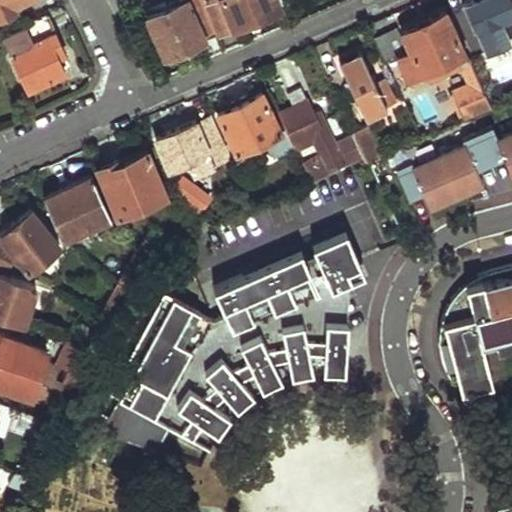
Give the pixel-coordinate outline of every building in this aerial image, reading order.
[(0,0),(0,13),(27,0),(0,0)] [(212,33),(197,0),(171,0),(166,3),(164,0),(160,0),(143,8),(164,54),(212,33)] [(278,5),(276,0),(202,0),(217,30),(278,5)] [(464,0),(460,2),(473,31),(500,20),(507,35),(511,32),(511,14),(506,0),(464,0)] [(70,66),(45,11),(1,32),(27,86),(70,66)] [(400,30),(409,48),(394,55),(407,84),(426,76),(423,71),(456,56),(458,61),(465,58),(444,11),(400,30)] [(337,60),(363,115),(393,102),(380,73),(371,77),(358,50),(337,60)] [(461,67),(468,82),(476,78),(470,63),(461,67)] [(468,82),(450,90),(462,116),(487,105),(476,78),(468,82)] [(301,86),(286,93),(292,105),(306,98),(301,86)] [(259,90),(215,111),(233,149),(270,132),(280,153),(292,147),(281,125),(277,126),(259,90)] [(281,125),(292,147),(307,179),(361,155),(353,138),(334,147),(321,119),(316,121),(306,98),(292,105),(276,114),(281,125)] [(208,111),(153,136),(168,168),(209,152),(204,140),(219,134),(208,111)] [(350,131),(353,138),(361,155),(364,162),(380,155),(366,123),(350,131)] [(511,132),(497,139),(491,127),(462,139),(464,144),(413,166),(411,162),(396,168),(409,198),(423,191),(429,205),(482,182),(476,168),(504,156),(511,175),(511,132)] [(100,165),(96,167),(118,210),(165,189),(142,143),(116,157),(114,152),(97,160),(100,165)] [(254,156),(258,166),(269,161),(264,151),(254,156)] [(40,185),(62,232),(65,234),(109,211),(89,172),(53,190),(50,181),(40,185)] [(173,174),(166,182),(187,198),(193,190),(173,174)] [(30,204),(0,229),(0,254),(10,260),(17,254),(28,268),(60,241),(30,204)] [(349,283),(366,275),(347,229),(213,288),(224,313),(212,319),(163,290),(108,391),(118,396),(101,430),(156,448),(169,423),(210,445),(227,414),(252,391),(281,375),(312,369),(346,370),(346,356),(349,283)] [(157,231),(139,246),(151,255),(170,239),(157,231)] [(139,246),(120,280),(131,289),(151,255),(139,246)] [(0,254),(0,266),(5,269),(10,260),(0,254)] [(0,271),(0,316),(20,324),(35,282),(0,271)] [(511,277),(480,285),(482,295),(470,298),(468,290),(458,293),(446,310),(440,329),(439,342),(444,365),(451,379),(488,370),(482,345),(511,337),(511,277)] [(120,280),(102,313),(104,314),(113,320),(131,289),(120,280)] [(83,291),(77,299),(92,307),(96,298),(83,291)] [(104,314),(87,346),(96,349),(113,320),(104,314)] [(0,333),(0,385),(52,403),(59,384),(48,380),(53,366),(40,362),(45,350),(0,333)] [(70,340),(59,363),(72,370),(81,375),(96,349),(87,346),(70,340)] [(29,474),(13,468),(4,486),(18,492),(29,474)]
